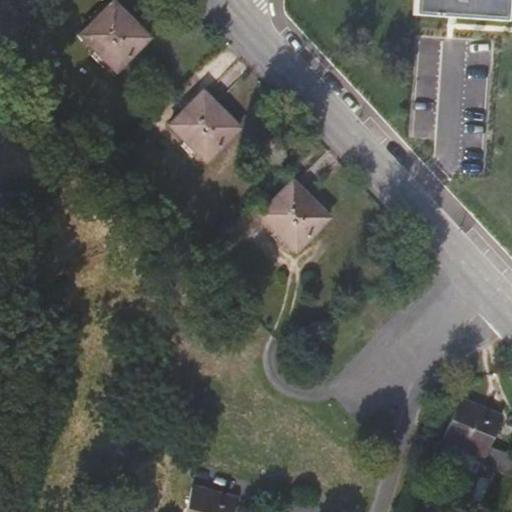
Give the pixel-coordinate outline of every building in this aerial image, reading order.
[(504,0),(413,0),(413,14),(503,21),(504,0)] [(79,35),(115,72),(149,39),(113,2),(79,35)] [(206,161),(239,128),(202,91),(169,126),(206,161)] [(293,181),(258,215),(295,252),(329,218),(293,181)] [(510,413),(469,393),(449,434),(489,455),(487,459),(510,470),(511,466),(511,451),(495,443),(510,413)] [(232,511),(235,500),(190,489),(184,511),(232,511)]
